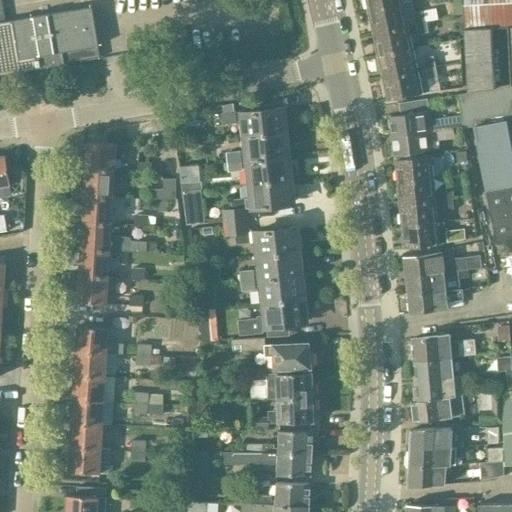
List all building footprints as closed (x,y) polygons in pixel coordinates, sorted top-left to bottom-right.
[(0,0),(0,74),(42,67),(99,58),(97,45),(91,6),(0,21),(0,0)] [(365,0),(368,11),(403,4),(401,0),(365,0)] [(511,0),(462,0),(464,28),(467,91),(458,93),(461,115),(463,127),(474,124),(507,117),(511,141),(511,0)] [(407,25),(416,24),(414,15),(405,17),(403,4),(368,11),(373,33),(407,26),(407,25)] [(426,22),(424,11),(413,13),(414,15),(416,24),(426,22)] [(418,34),(428,32),(426,22),(416,24),(418,34)] [(373,33),(378,56),(412,48),(407,26),(373,33)] [(378,56),(382,78),(417,71),(412,48),(378,56)] [(423,58),(425,69),(435,67),(433,56),(423,58)] [(427,79),(438,77),(435,67),(425,69),(427,79)] [(387,101),(421,93),(417,71),(382,78),(387,101)] [(400,113),(428,109),(427,97),(399,101),(400,113)] [(280,115),(279,107),(243,111),(244,122),(249,122),(251,135),(286,131),(284,115),(280,115)] [(400,113),(390,115),(391,118),(388,121),(389,127),(392,130),(393,135),(452,128),(450,116),(429,119),(428,109),(400,113)] [(222,125),(233,123),(231,111),(220,112),(222,125)] [(452,128),(454,128),(463,127),(461,115),(450,116),(452,128)] [(478,147),(482,167),(511,161),(511,141),(507,117),(474,124),(478,147)] [(393,142),(392,146),(392,152),(395,154),(395,155),(433,150),(432,141),(440,140),(440,139),(455,137),(454,128),(452,128),(393,135),(393,142)] [(247,148),(247,150),(248,159),(284,154),(283,148),(288,147),(286,131),(251,135),(252,147),(247,148)] [(116,142),(89,140),(87,166),(114,168),(116,142)] [(237,160),(236,151),(225,152),(226,161),(237,160)] [(397,181),(433,176),(431,153),(398,157),(399,169),(396,169),(397,181)] [(248,159),(249,170),(254,169),(256,181),(291,177),(290,162),(285,162),(284,154),(248,159)] [(6,155),(0,156),(0,184),(10,183),(7,165),(6,155)] [(226,161),(228,172),(239,171),(237,160),(226,161)] [(151,162),(138,161),(137,169),(151,170),(151,162)] [(486,189),(496,242),(511,239),(511,161),(482,167),(486,189)] [(87,166),(86,193),(112,195),(114,168),(87,166)] [(136,181),(150,182),(151,170),(137,169),(136,181)] [(402,203),(436,199),(433,176),(397,181),(399,194),(401,194),(402,203)] [(289,195),(293,194),(291,177),(256,181),(257,194),(252,195),(254,207),(289,203),(289,195)] [(150,189),(149,199),(166,199),(176,199),(176,179),(163,179),(163,189),(150,189)] [(209,220),(204,186),(184,189),(189,223),(209,220)] [(451,186),(441,188),(442,198),(452,197),(451,186)] [(86,193),(84,219),(111,221),(112,195),(86,193)] [(454,209),(452,197),(442,198),(444,210),(454,209)] [(231,209),(222,210),(223,223),(248,221),(246,198),(231,200),(231,209)] [(401,225),(438,221),(436,199),(402,203),(403,213),(400,213),(401,225)] [(134,225),(147,226),(148,215),(135,214),(134,225)] [(109,250),(129,251),(130,240),(130,237),(110,236),(111,221),(84,219),(83,246),(109,248),(109,250)] [(236,244),(250,243),(248,221),(223,223),(225,237),(235,236),(236,244)] [(406,248),(440,243),(438,221),(401,225),(402,238),(405,237),(406,248)] [(262,242),(263,254),(299,250),(297,234),(293,235),(292,226),(256,231),(257,242),(262,242)] [(455,229),(445,230),(446,232),(447,242),(457,240),(455,229)] [(129,251),(146,252),(146,251),(147,242),(147,241),(130,240),(129,251)] [(81,273),(108,274),(109,250),(109,248),(83,246),(81,273)] [(265,267),(260,268),(261,279),(297,275),(296,268),(301,267),(299,250),(263,254),(265,267)] [(450,270),(450,269),(449,261),(443,262),(441,251),(404,255),(406,274),(450,270)] [(468,268),(481,267),(481,265),(480,255),(449,258),(449,261),(450,269),(450,270),(468,268)] [(131,278),(145,280),(145,268),(131,267),(131,278)] [(450,270),(406,274),(409,294),(459,289),(458,278),(469,277),(468,268),(450,270)] [(240,271),(241,281),(252,280),(251,270),(240,271)] [(79,301),(106,303),(108,274),(81,273),(79,301)] [(297,275),(261,279),(262,290),(268,289),(269,302),(305,298),(303,282),(298,282),(297,275)] [(252,280),(241,281),(242,291),(253,290),(252,280)] [(462,288),(459,289),(409,294),(411,312),(448,307),(447,301),(463,300),(462,288)] [(128,316),(157,318),(158,304),(143,303),(144,296),(130,295),(128,316)] [(257,318),(238,320),(239,336),(263,333),(262,326),(288,323),(303,321),(302,315),(307,315),(305,298),(269,302),(271,314),(257,315),(257,318)] [(78,325),(77,349),(123,352),(124,344),(108,343),(109,327),(78,325)] [(509,340),(509,326),(497,326),(498,341),(509,340)] [(217,339),(216,329),(200,330),(201,341),(217,339)] [(460,340),(450,341),(449,333),(412,338),(412,342),(413,342),(415,356),(414,356),(414,361),(451,357),(462,356),(460,340)] [(264,345),(264,338),(231,339),(232,345),(242,345),(242,351),(264,350),(264,345)] [(476,355),(475,354),(474,339),(460,340),(462,356),(476,355)] [(273,344),(264,345),(264,350),(265,356),(274,356),(274,369),(310,367),(310,365),(313,364),(312,352),(310,352),(309,342),(273,344)] [(137,344),(137,354),(152,355),(152,345),(137,344)] [(75,373),(106,375),(107,352),(123,353),(123,352),(77,349),(75,373)] [(151,365),(152,355),(137,354),(136,365),(151,365)] [(453,375),(451,357),(414,361),(414,363),(415,363),(416,377),(416,379),(453,375)] [(497,358),(497,372),(505,371),(505,369),(511,369),(511,357),(497,358)] [(266,374),(266,370),(252,371),(252,380),(266,379),(266,374)] [(267,374),(266,374),(266,379),(267,398),(267,399),(278,399),(278,397),(315,396),(314,384),(312,384),(311,372),(273,373),(267,374)] [(75,373),(74,397),(104,399),(106,375),(75,373)] [(414,388),(414,402),(455,395),(453,375),(416,379),(416,382),(417,382),(417,388),(414,388)] [(511,433),(511,389),(501,391),(502,409),(502,423),(503,435),(511,433)] [(502,423),(502,409),(501,391),(490,393),(491,409),(480,410),(481,424),(502,423)] [(134,392),(134,402),(148,403),(149,393),(134,392)] [(412,402),(414,421),(453,416),(464,414),(462,395),(455,395),(414,402),(412,402)] [(278,411),(268,411),(268,417),(268,422),(278,422),(313,420),(313,409),(315,409),(315,396),(278,397),(278,399),(278,409),(278,411)] [(72,421),(103,423),(104,399),(74,397),(72,421)] [(196,402),(197,419),(211,419),(210,401),(196,402)] [(148,413),(148,403),(134,402),(133,412),(148,413)] [(252,427),(268,427),(268,422),(268,417),(252,417),(252,427)] [(71,445),(102,447),(103,423),(72,421),(71,445)] [(410,429),(410,448),(451,446),(456,446),(462,446),(462,445),(462,440),(463,427),(457,427),(451,427),(410,429)] [(498,427),(487,427),(487,444),(498,443),(498,427)] [(262,452),(311,452),(311,429),(279,428),(278,446),(274,446),(274,445),(262,444),(262,452)] [(132,439),(131,450),(145,451),(146,441),(132,439)] [(246,452),(262,452),(262,444),(246,444),(246,452)] [(109,474),(111,449),(102,449),(102,447),(71,445),(70,470),(100,472),(100,473),(109,474)] [(410,448),(409,465),(419,465),(447,464),(450,464),(462,464),(462,458),(456,458),(450,458),(451,446),(410,448)] [(502,448),(487,448),(488,460),(503,458),(502,448)] [(131,450),(130,460),(145,461),(145,460),(145,451),(131,450)] [(262,452),(246,452),(225,453),(225,465),(278,464),(277,473),(310,475),(311,452),(262,452)] [(481,480),(504,475),(503,458),(488,460),(488,462),(479,463),(481,480)] [(409,465),(408,486),(418,485),(446,484),(446,472),(450,472),(450,464),(447,464),(419,465),(409,465)] [(256,495),(255,504),(309,507),(309,482),(277,481),(276,500),(271,500),(271,496),(256,495)] [(67,511),(106,511),(108,487),(78,486),(77,495),(69,495),(67,511)] [(256,495),(240,495),(239,503),(241,503),(255,504),(256,495)] [(209,511),(210,502),(190,501),(189,511),(209,511)] [(407,504),(406,511),(456,511),(457,504),(426,503),(407,502),(407,504)] [(511,511),(511,502),(477,503),(477,511),(511,511)] [(241,505),(241,511),(255,511),(255,504),(241,503),(241,505)]
